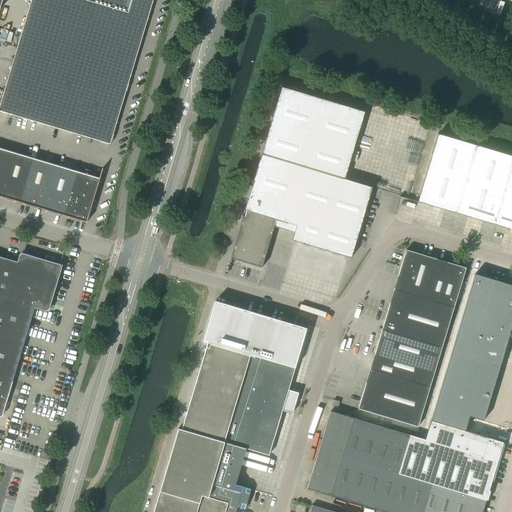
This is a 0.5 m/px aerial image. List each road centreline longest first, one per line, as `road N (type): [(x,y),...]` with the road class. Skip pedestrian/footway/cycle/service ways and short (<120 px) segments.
road 1 (tertiary): [(140,257),(217,0)]
road 2 (tertiary): [(64,511),(140,257)]
road 3 (unclassified): [(511,261),(399,230),(335,318)]
road 4 (unclassified): [(335,318),(140,257)]
road 5 (unclassified): [(277,511),(335,318)]
road 6 (unknown): [(157,0),(111,160)]
road 7 (unclassified): [(140,257),(0,217)]
